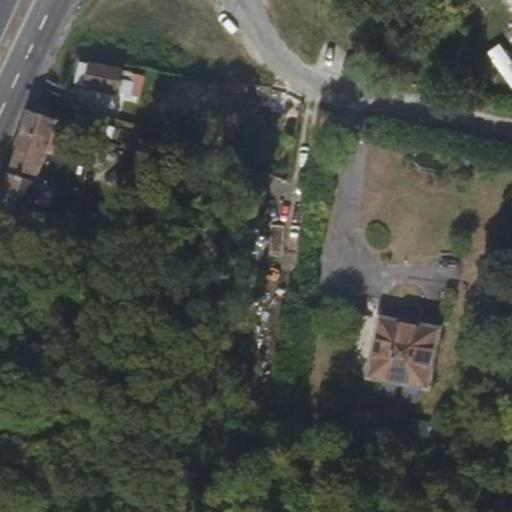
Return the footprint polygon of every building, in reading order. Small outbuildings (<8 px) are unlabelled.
[(93,73),(77,70),(71,97),(88,101),(93,73)] [(93,73),(88,101),(116,107),(122,78),(93,73)] [(130,110),(136,81),(122,78),(116,107),(130,110)] [(0,204),(0,228),(17,235),(29,199),(47,205),(50,195),(66,200),(72,182),(58,178),(60,166),(45,160),(54,132),(29,126),(0,204)] [(274,160),(272,173),(244,168),(241,188),(286,196),(292,163),(274,160)] [(0,228),(0,264),(6,264),(17,235),(0,228)] [(75,242),(53,259),(70,279),(90,261),(75,242)] [(53,259),(42,245),(32,255),(59,288),(70,279),(53,259)] [(442,330),(382,319),(372,379),(431,389),(442,330)]
